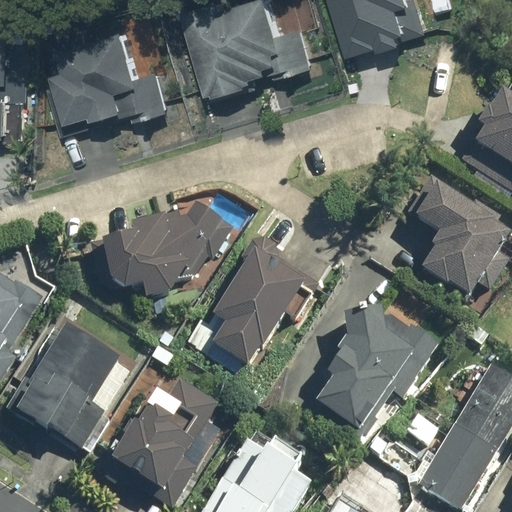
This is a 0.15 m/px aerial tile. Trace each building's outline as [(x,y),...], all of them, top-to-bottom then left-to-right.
[(209,98),(248,89),(246,80),(264,76),(262,68),(274,65),(275,72),(289,69),(290,74),(313,69),(303,26),(274,33),(266,0),(239,0),(189,11),(209,98)] [(417,0),(334,0),(351,57),(428,35),(417,0)] [(168,114),(165,101),(158,64),(160,63),(151,13),(144,14),(48,33),(65,120),(120,109),(122,116),(141,112),(142,119),(168,114)] [(3,83),(6,83),(8,49),(0,48),(0,136),(4,137),(6,99),(2,99),(3,83)] [(511,102),(499,94),(476,133),(480,135),(472,150),(511,174),(511,102)] [(406,218),(438,238),(416,274),(466,305),(506,240),(491,231),(497,222),(429,180),(406,218)] [(180,276),(185,279),(196,260),(209,268),(231,232),(218,224),(217,226),(191,210),(181,224),(176,224),(174,217),(130,226),(132,240),(97,247),(106,286),(120,296),(138,292),(140,304),(165,300),(180,276)] [(272,262),(277,255),(260,244),(210,322),(221,329),(209,348),(246,371),(281,317),(294,326),(317,291),(272,262)] [(0,379),(13,359),(6,355),(39,303),(0,277),(0,379)] [(308,409),(352,437),(381,391),(399,402),(433,350),(371,310),(339,320),(341,341),(319,376),(326,381),(308,409)] [(87,412),(114,368),(53,331),(4,411),(78,456),(100,420),(87,412)] [(461,511),(511,427),(511,390),(485,374),(417,488),(457,511),(461,511)] [(170,511),(194,476),(179,466),(214,413),(175,387),(160,411),(146,401),(105,464),(158,499),(155,503),(168,511),(170,511)] [(291,511),(307,487),(294,479),(300,469),(270,450),(262,463),(240,450),(201,511),(291,511)]
